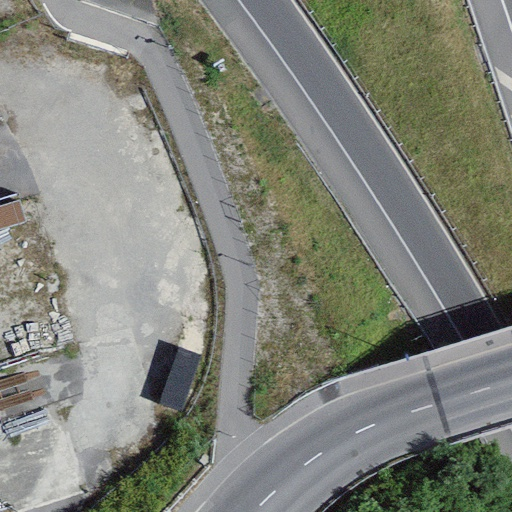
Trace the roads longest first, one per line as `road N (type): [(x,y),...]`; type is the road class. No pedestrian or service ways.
road 1 (motorway): [(251,0),(397,209),(511,404)]
road 2 (tertiary): [(511,381),(360,431),(308,461),(253,511)]
